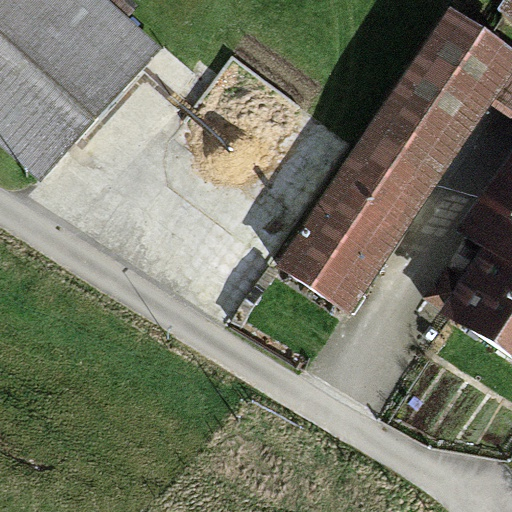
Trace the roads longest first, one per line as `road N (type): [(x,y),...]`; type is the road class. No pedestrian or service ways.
road 1 (residential): [(474,511),(151,317),(0,211)]
road 2 (unknown): [(315,416),(450,231)]
